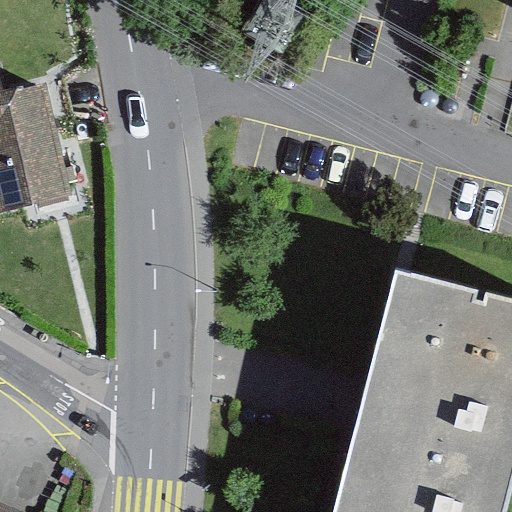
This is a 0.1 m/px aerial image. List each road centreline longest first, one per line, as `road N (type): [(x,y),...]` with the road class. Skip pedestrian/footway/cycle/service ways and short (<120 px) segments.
road 1 (tertiary): [(127,0),(161,259),(151,432)]
road 2 (residential): [(0,351),(151,432)]
